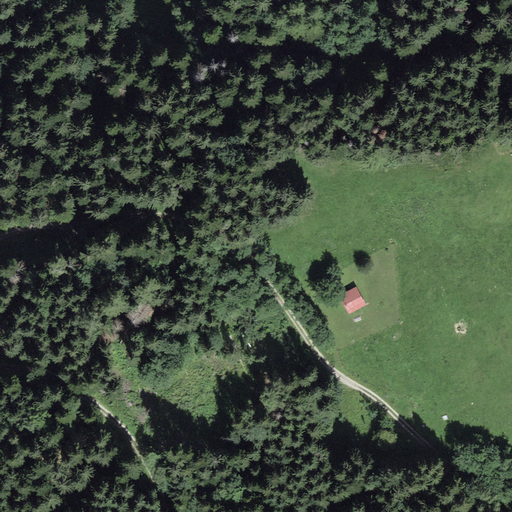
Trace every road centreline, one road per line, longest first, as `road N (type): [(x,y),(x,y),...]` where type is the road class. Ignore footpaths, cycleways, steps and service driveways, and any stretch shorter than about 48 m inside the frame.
road 1 (track): [(504,511),(380,400),(327,367),(248,258),(181,218),(122,214),(0,237)]
road 2 (track): [(0,364),(58,375),(116,420),(160,482),(165,511)]
